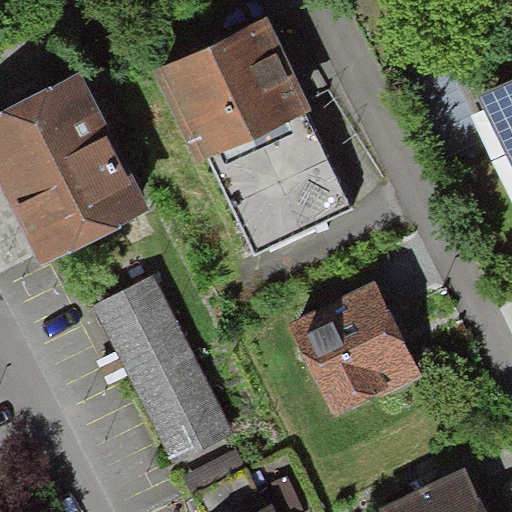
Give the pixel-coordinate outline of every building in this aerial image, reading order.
[(276,16),(172,64),(261,252),(364,203),(276,16)] [(85,79),(0,121),(0,181),(44,268),(153,213),(85,79)] [(511,79),(479,96),(511,160),(511,79)] [(231,435),(152,282),(97,310),(118,351),(100,360),(114,386),(133,377),(177,462),(231,435)] [(421,382),(377,283),(286,324),(330,422),(421,382)] [(511,431),(510,427),(487,437),(496,456),(511,448),(511,431)] [(246,447),(189,475),(207,511),(236,497),(242,511),(294,511),(282,487),(268,493),(246,447)] [(485,511),(467,474),(384,511),(485,511)]
